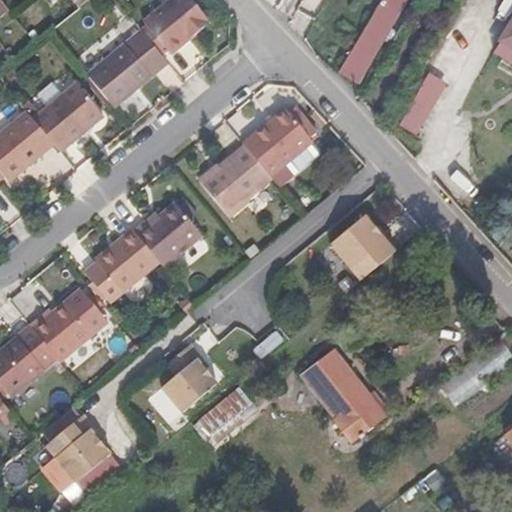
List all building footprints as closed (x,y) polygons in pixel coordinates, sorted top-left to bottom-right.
[(0,0),(0,20),(0,16),(9,9),(1,0),(0,0)] [(147,25),(141,30),(162,56),(168,51),(171,55),(210,22),(191,0),(170,0),(144,22),(147,25)] [(381,0),(339,73),(358,85),(407,0),(381,0)] [(511,24),(495,53),(511,63),(511,24)] [(108,101),(114,108),(168,63),(162,56),(141,30),(87,75),(93,81),(108,101)] [(423,74),(400,129),(421,137),(444,82),(423,74)] [(54,144),(60,152),(103,116),(98,110),(108,101),(93,81),(82,90),(76,84),(33,119),(54,144)] [(285,109),(243,144),(245,146),(270,177),(287,163),(296,174),(320,155),(311,144),(313,142),(309,138),(317,132),(296,108),(289,114),(285,109)] [(0,181),(5,176),(9,181),(54,144),(33,119),(27,112),(0,133),(0,181)] [(246,200),(272,179),(270,177),(245,146),(213,172),(212,170),(199,181),(229,217),(248,202),(246,200)] [(159,263),(164,268),(202,236),(197,229),(181,210),(175,203),(150,224),(147,221),(134,232),(159,263)] [(189,204),(181,210),(197,229),(205,222),(189,204)] [(376,230),(365,216),(330,245),(350,269),(365,257),(385,241),(376,230)] [(379,227),(376,230),(385,241),(365,257),(375,268),(398,250),(379,227)] [(134,232),(132,229),(95,260),(97,262),(85,273),(94,284),(104,296),(110,303),(123,293),(159,263),(134,232)] [(104,296),(94,284),(90,288),(94,293),(99,299),(104,296)] [(44,316),(31,326),(58,359),(60,362),(70,354),(83,343),(108,322),(101,314),(88,298),(81,290),(46,318),(44,316)] [(88,298),(101,314),(107,309),(99,299),(94,293),(88,298)] [(188,299),(180,305),(186,313),(194,306),(188,299)] [(0,399),(1,400),(8,394),(11,398),(58,359),(31,326),(0,351),(0,399)] [(83,343),(70,354),(74,359),(87,348),(83,343)] [(438,384),(454,407),(511,368),(511,360),(500,343),(438,384)] [(200,357),(189,345),(167,364),(176,376),(161,388),(182,413),(216,384),(205,370),(196,360),(200,357)] [(385,417),(333,351),(303,375),(354,441),(385,417)] [(200,357),(196,360),(205,370),(208,367),(200,357)] [(214,438),(253,405),(239,388),(200,421),(214,438)] [(1,400),(0,399),(0,422),(12,413),(1,400)] [(93,428),(83,416),(60,434),(45,447),(55,458),(75,483),(110,454),(98,441),(90,431),(93,428)] [(93,428),(90,431),(98,441),(101,438),(93,428)]
